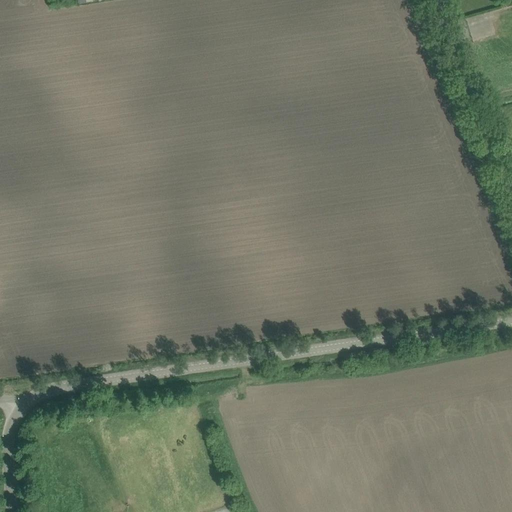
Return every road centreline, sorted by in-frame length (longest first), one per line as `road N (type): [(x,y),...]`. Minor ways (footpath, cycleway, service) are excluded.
road 1 (unclassified): [(7,422),(50,395),(511,322)]
road 2 (unclassified): [(511,193),(437,0)]
